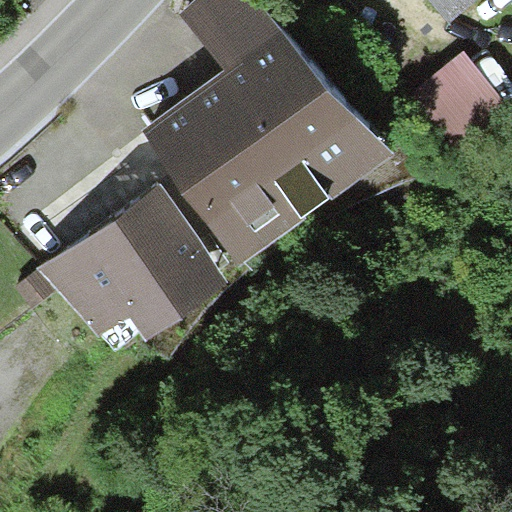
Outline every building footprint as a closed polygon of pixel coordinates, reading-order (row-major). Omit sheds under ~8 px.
[(216,75),(127,147),(217,258),(360,143),(244,0),(203,0),(174,24),(216,75)] [(434,0),(445,11),(457,0),(434,0)] [(511,24),(489,46),(511,70),(511,24)] [(497,109),(465,71),(429,101),(462,139),(497,109)] [(145,185),(37,262),(89,335),(115,317),(126,333),(209,274),(145,185)]
